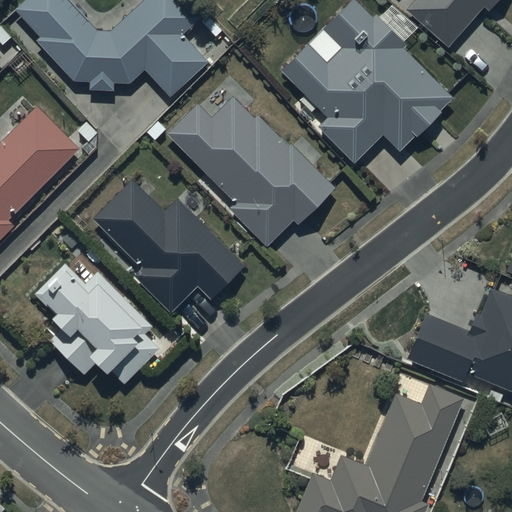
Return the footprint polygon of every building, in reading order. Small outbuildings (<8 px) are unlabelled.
[(200,12),(188,0),(137,0),(111,25),(97,24),(73,0),(19,0),(15,5),(40,31),(36,35),(74,76),(89,76),(89,85),(114,85),(114,78),(130,77),(144,64),(170,92),(207,56),(182,29),(200,12)] [(371,12),(359,0),(343,0),(279,65),(305,91),(300,96),(310,107),(316,101),(325,111),(316,120),(353,157),(382,128),(399,145),(452,92),(402,42),(406,38),(404,36),(416,23),(392,0),(389,0),(378,12),(375,8),(371,12)] [(409,0),(405,5),(448,43),(483,1),(488,5),(491,0),(409,0)] [(212,112),(198,98),(167,128),(209,172),(201,180),(224,202),(232,195),(235,198),(230,203),(267,241),(294,214),(298,217),(334,182),(290,138),(288,140),(257,109),(254,113),(233,91),(212,112)] [(79,142),(36,101),(0,135),(0,233),(13,219),(9,215),(79,142)] [(166,207),(132,174),(93,213),(108,228),(99,237),(128,266),(137,257),(142,262),(134,270),(172,308),(198,281),(210,293),(245,258),(179,193),(166,207)] [(152,321),(97,266),(86,278),(65,258),(39,285),(57,302),(52,307),(65,318),(49,334),(84,369),(99,353),(124,378),(160,343),(145,329),(152,321)] [(511,291),(490,282),(479,308),(474,306),(467,324),(424,307),(405,352),(461,376),(465,367),(511,386),(511,291)] [(462,393),(427,378),(419,398),(394,388),(365,460),(338,449),(329,474),(311,466),(294,507),(306,511),(421,511),(427,498),(421,495),(462,393)]
